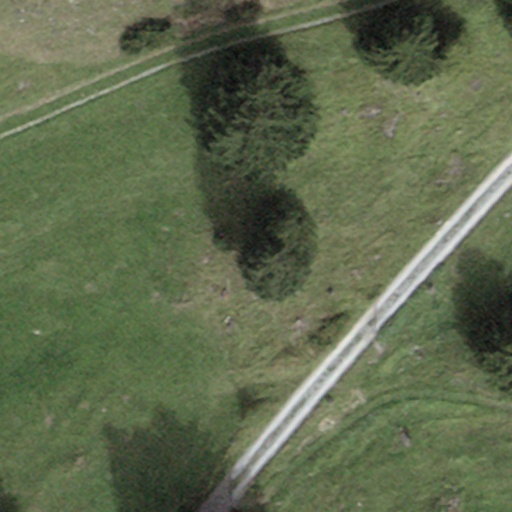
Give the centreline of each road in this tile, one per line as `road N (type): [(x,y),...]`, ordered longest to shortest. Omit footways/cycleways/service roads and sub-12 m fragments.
road 1 (track): [(220,511),(242,476),(511,168)]
road 2 (track): [(381,0),(154,64),(0,128)]
